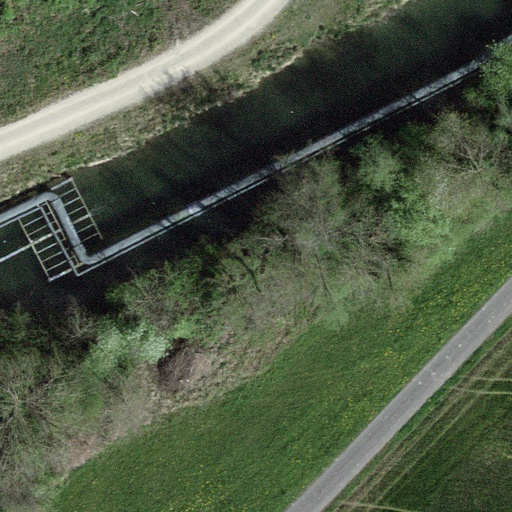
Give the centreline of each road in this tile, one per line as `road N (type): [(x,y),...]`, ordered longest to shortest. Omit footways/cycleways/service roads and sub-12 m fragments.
road 1 (track): [(272,0),(203,68),(0,156)]
road 2 (track): [(301,511),(511,290)]
